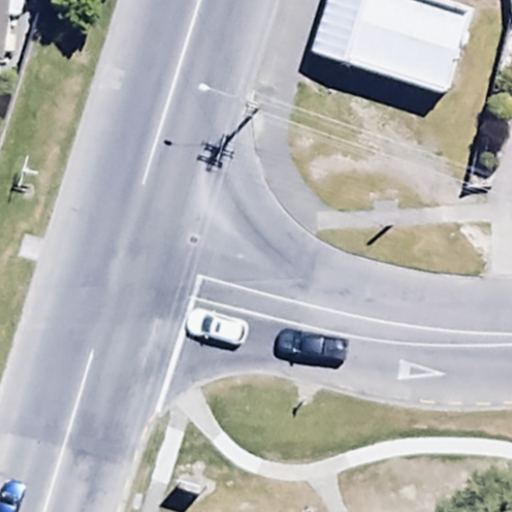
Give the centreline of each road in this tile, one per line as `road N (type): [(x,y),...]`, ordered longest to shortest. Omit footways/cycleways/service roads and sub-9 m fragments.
road 1 (tertiary): [(116,261),(296,312),(409,332),(511,338)]
road 2 (secondary): [(197,0),(116,261)]
road 3 (tertiary): [(116,261),(39,511)]
